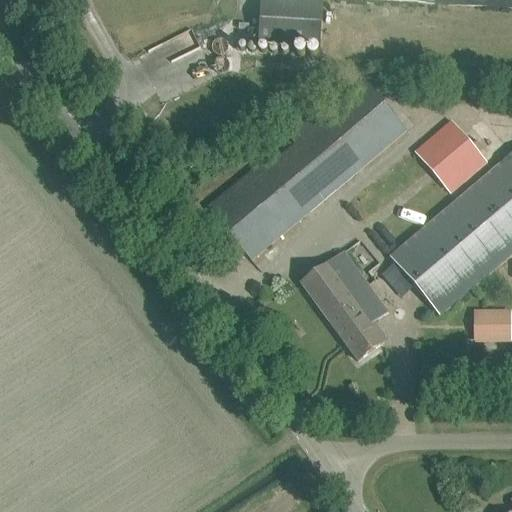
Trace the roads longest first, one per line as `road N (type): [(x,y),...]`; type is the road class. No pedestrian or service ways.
road 1 (unclassified): [(333,455),(0,28)]
road 2 (unclassified): [(333,455),(511,445)]
